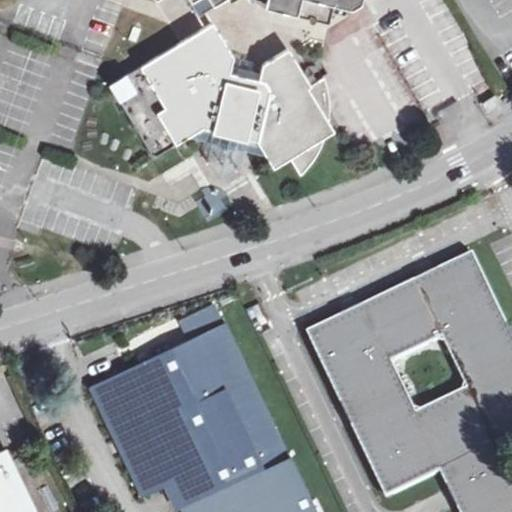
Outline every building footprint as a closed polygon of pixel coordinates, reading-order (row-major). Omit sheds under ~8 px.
[(177,0),(182,8),(194,0),(255,0),(254,10),(316,25),(321,8),(339,12),(349,6),(350,0),(177,0)] [(104,90),(146,161),(180,141),(201,147),(198,164),(214,168),(232,173),(236,155),(257,161),(264,173),(283,163),(293,179),(300,171),(307,160),(313,146),(318,129),(320,114),(320,100),(317,82),(303,90),(281,54),(253,70),(226,61),(205,28),(134,72),(104,90)] [(385,295),(308,331),(304,343),(375,493),(386,498),(435,477),(451,511),(511,511),(511,354),(471,264),(461,259),(385,295)] [(139,493),(163,482),(178,511),(312,511),(225,323),(89,386),(139,493)] [(4,377),(0,377),(0,401),(10,399),(4,377)] [(0,511),(31,511),(4,453),(0,454),(0,511)]
